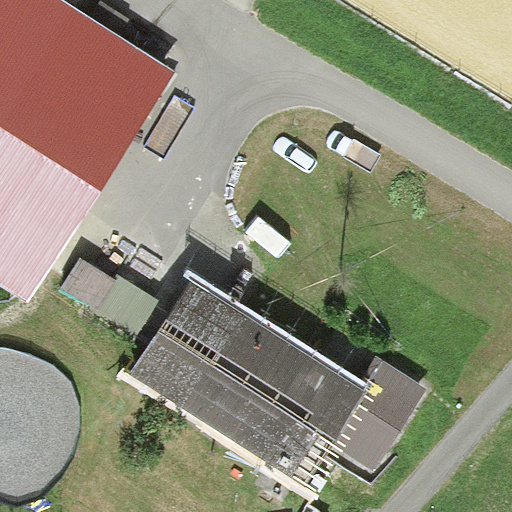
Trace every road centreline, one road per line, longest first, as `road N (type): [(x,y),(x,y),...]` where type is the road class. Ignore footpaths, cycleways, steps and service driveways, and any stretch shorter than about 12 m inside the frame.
road 1 (track): [(153,0),(229,48),(369,116),(511,211)]
road 2 (unclassified): [(511,374),(392,511)]
